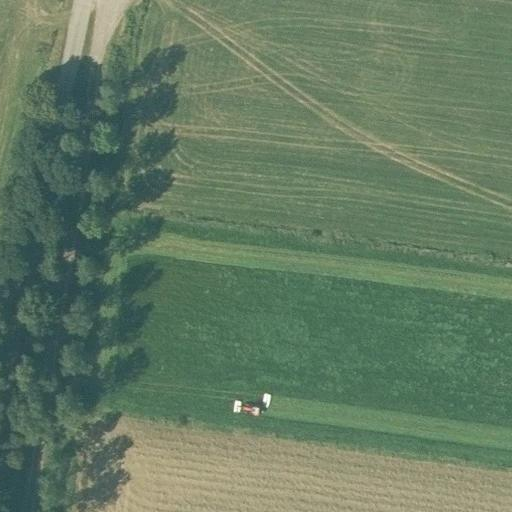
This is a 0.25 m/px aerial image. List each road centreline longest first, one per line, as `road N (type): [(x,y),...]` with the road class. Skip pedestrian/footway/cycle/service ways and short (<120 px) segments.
road 1 (track): [(112,0),(30,511)]
road 2 (unclassified): [(0,414),(91,0)]
